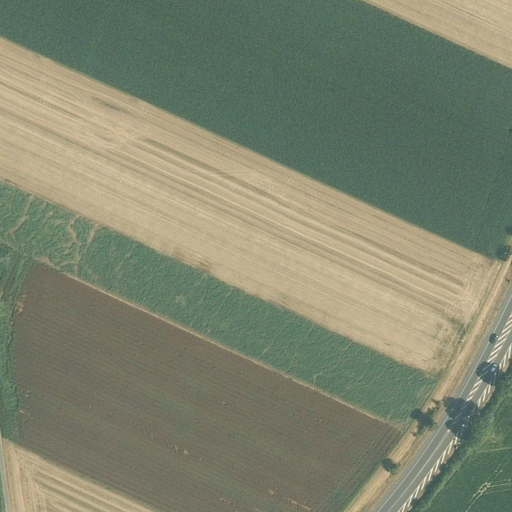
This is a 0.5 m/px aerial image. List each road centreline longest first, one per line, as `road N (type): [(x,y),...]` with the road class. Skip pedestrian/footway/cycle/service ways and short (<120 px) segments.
road 1 (track): [(349,511),(419,422),(511,246)]
road 2 (trunk): [(511,325),(454,428),(388,511)]
